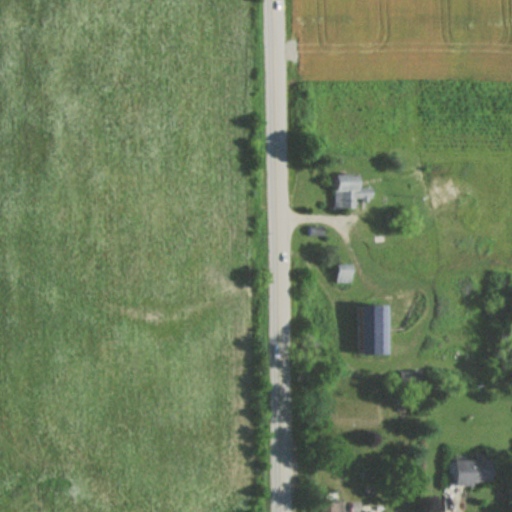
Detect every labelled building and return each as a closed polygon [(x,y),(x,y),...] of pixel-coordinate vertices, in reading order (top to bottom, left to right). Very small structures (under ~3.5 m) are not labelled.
[(331,174),(331,208),(354,207),(354,199),(369,198),(369,187),(355,187),(355,174),(331,174)] [(332,264),(331,286),(349,286),(348,264),(332,264)] [(354,299),(355,357),(381,357),(381,300),(354,299)] [(447,458),(448,490),(489,488),(488,456),(447,458)] [(309,500),(309,511),(344,511),(344,499),(309,500)]
